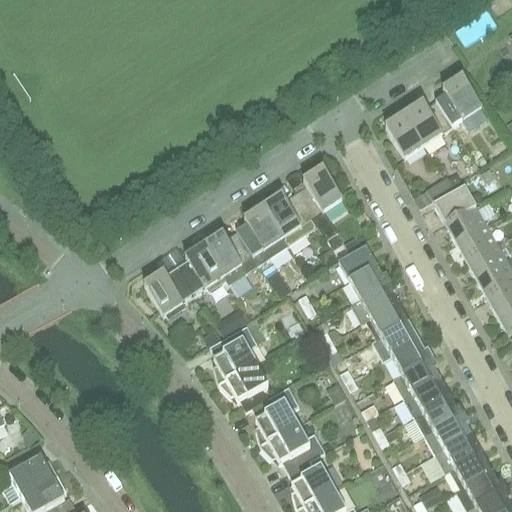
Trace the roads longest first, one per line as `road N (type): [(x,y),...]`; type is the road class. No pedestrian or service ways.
road 1 (residential): [(511,426),(338,116)]
road 2 (residential): [(83,283),(338,116)]
road 3 (residential): [(262,511),(160,358),(83,283)]
road 4 (residential): [(119,511),(0,372)]
